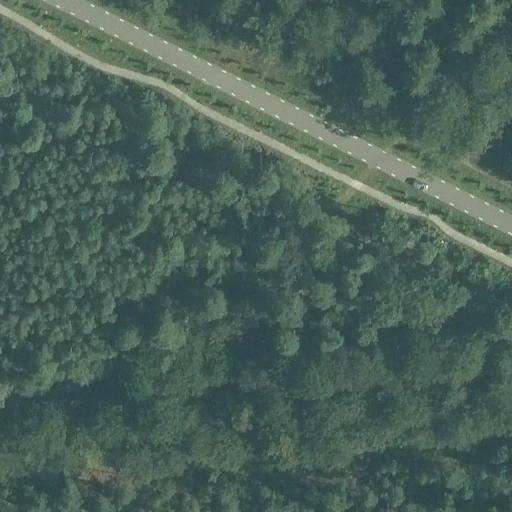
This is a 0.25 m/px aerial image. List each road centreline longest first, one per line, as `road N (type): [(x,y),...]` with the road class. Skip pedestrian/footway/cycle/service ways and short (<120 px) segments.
road 1 (unknown): [(0,408),(73,388),(234,286),(349,186),(370,154),(403,138),(434,140),(511,176)]
road 2 (tertiary): [(511,224),(63,0)]
